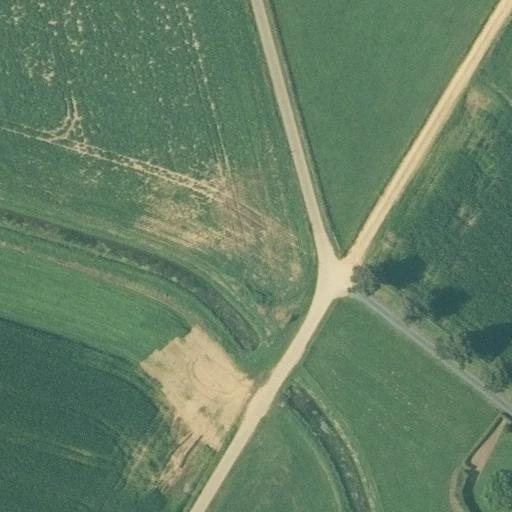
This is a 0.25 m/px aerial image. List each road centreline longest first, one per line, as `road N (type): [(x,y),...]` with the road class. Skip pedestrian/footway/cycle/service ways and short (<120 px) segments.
road 1 (unclassified): [(196,511),(332,294),(256,0)]
road 2 (track): [(332,294),(511,0)]
